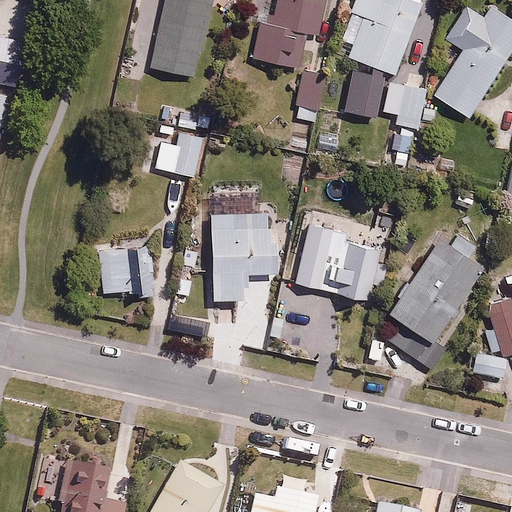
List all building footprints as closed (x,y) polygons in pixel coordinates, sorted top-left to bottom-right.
[(210,0),(164,0),(151,62),(196,72),(210,0)] [(257,17),(249,52),(299,63),(307,28),(320,30),(326,0),(276,0),(272,20),(257,17)] [(419,0),(350,0),(348,8),(363,13),(349,54),(394,70),(419,0)] [(511,45),(511,17),(488,2),(482,11),(466,1),(444,36),(460,46),(432,91),(468,114),(511,45)] [(26,42),(0,36),(0,71),(19,76),(26,42)] [(327,69),(303,64),(294,112),(317,117),(327,69)] [(400,95),(396,120),(416,124),(423,83),(400,79),(397,95),(400,95)] [(0,123),(9,91),(0,88),(0,123)] [(145,163),(192,173),(197,149),(192,148),(195,131),(179,128),(176,140),(151,134),(145,163)] [(244,275),(244,268),(278,267),(276,203),(211,206),(214,297),(263,295),(263,275),(244,275)] [(389,240),(303,221),(292,277),(377,295),(389,240)] [(483,267),(441,236),(387,309),(430,340),(483,267)] [(147,243),(98,246),(100,289),(150,286),(147,243)] [(502,300),(488,304),(502,353),(511,349),(511,276),(497,281),(502,300)] [(396,324),(386,339),(420,362),(430,347),(396,324)] [(509,356),(473,349),(470,368),(506,375),(509,356)] [(209,511),(224,487),(180,461),(149,511),(209,511)] [(56,511),(122,511),(125,499),(102,496),(106,467),(75,462),(72,488),(60,486),(56,511)] [(273,490),(252,486),(246,511),(316,511),(322,486),(276,476),(273,490)] [(419,511),(421,505),(369,495),(365,511),(419,511)]
